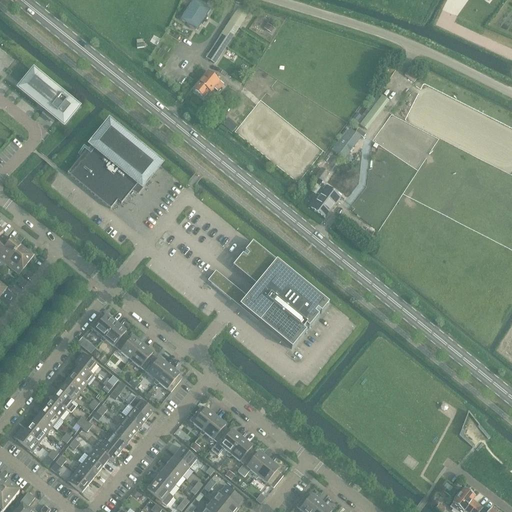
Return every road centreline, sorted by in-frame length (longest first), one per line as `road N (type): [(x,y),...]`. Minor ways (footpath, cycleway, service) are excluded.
road 1 (primary): [(19,0),(511,399)]
road 2 (unclassified): [(511,93),(409,42),(278,0)]
road 3 (residential): [(0,427),(113,287)]
road 4 (residential): [(91,511),(211,377)]
road 5 (unclassified): [(211,377),(193,352),(113,287)]
road 6 (unclassified): [(308,459),(211,377)]
